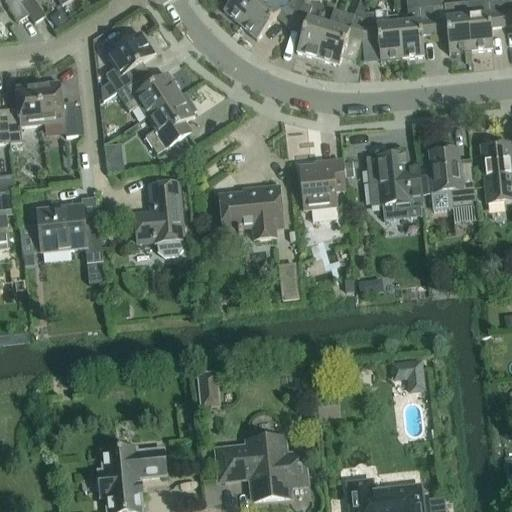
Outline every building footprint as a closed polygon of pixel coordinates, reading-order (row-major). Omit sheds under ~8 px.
[(18,25),(29,18),(20,4),(17,0),(8,0),(4,3),(18,25)] [(35,26),(45,19),(33,0),(27,0),(20,4),(29,18),(35,26)] [(57,0),(63,9),(75,0),(57,0)] [(264,0),(225,0),(231,5),(223,14),(240,28),(263,2),(264,0)] [(289,29),(302,5),(296,0),(293,0),(280,16),(263,2),(240,28),(257,43),(277,19),(289,29)] [(402,62),(425,60),(422,37),(434,36),(431,9),(432,9),(430,0),(421,0),(423,10),(407,12),(408,18),(398,19),(402,62)] [(511,0),(500,2),(503,27),(511,25),(511,0)] [(488,3),(488,2),(466,4),(471,55),(493,53),(491,28),(503,27),(500,2),(488,3)] [(359,3),(356,13),(363,15),(365,5),(359,3)] [(471,55),(466,4),(444,7),(444,8),(432,9),(431,9),(434,36),(447,35),(449,57),(471,55)] [(318,62),(328,28),(308,22),(312,8),(302,5),(289,29),(303,34),(296,55),(318,62)] [(363,43),(366,16),(363,15),(356,13),(349,35),(328,28),(318,62),(339,69),(348,39),(363,43)] [(388,20),(387,13),(375,15),(366,16),(363,43),(378,42),(381,64),(402,62),(398,19),(388,20)] [(117,96),(144,78),(138,69),(155,57),(141,37),(108,58),(116,71),(106,78),(117,96)] [(181,98),(168,78),(151,89),(144,78),(117,96),(129,114),(140,108),(148,120),(181,98)] [(64,113),(61,85),(38,88),(42,127),(65,125),(66,140),(78,139),(76,117),(75,111),(64,113)] [(10,146),(22,145),(21,130),(42,127),(38,88),(16,90),(19,118),(7,119),(10,146),(10,145),(10,146)] [(181,98),(148,120),(156,133),(146,139),(157,158),(184,140),(178,130),(195,119),(193,116),(197,113),(186,96),(181,98)] [(81,111),(75,111),(76,117),(78,139),(84,138),(81,111)] [(0,119),(0,146),(10,146),(7,119),(0,119)] [(480,149),(485,190),(486,207),(504,205),(511,203),(511,170),(509,146),(480,149)] [(471,166),(459,167),(458,151),(429,155),(433,196),(435,215),(452,213),(452,210),(469,209),(476,208),(471,166)] [(366,161),(369,187),(371,208),(382,207),(410,204),(410,212),(424,210),(423,199),(421,179),(420,167),(408,169),(406,157),(366,161)] [(337,222),(336,210),(334,194),(346,193),(342,164),(323,166),(323,168),(300,170),(304,213),(312,213),(313,225),(337,222)] [(14,178),(0,179),(0,195),(16,193),(14,178)] [(182,243),(183,243),(178,186),(150,189),(153,216),(135,218),(138,246),(155,244),(157,256),(164,262),(177,260),(183,253),(182,243)] [(274,241),(273,227),(283,226),(279,190),(260,192),(260,196),(220,201),(223,236),(238,235),(238,237),(243,236),(242,231),(254,230),(255,243),(274,241)] [(56,216),(56,213),(37,215),(42,256),(85,251),(87,267),(103,265),(98,222),(83,223),(82,213),(56,216)] [(0,219),(0,252),(9,251),(6,218),(0,219)] [(23,254),(32,253),(30,237),(21,238),(23,254)] [(34,256),(24,257),(25,268),(35,268),(34,256)] [(282,305),(300,303),(297,266),(279,268),(282,305)] [(419,363),(390,367),(392,383),(406,381),(408,395),(423,393),(419,363)] [(301,368),(302,390),(318,390),(317,368),(301,368)] [(200,412),(222,409),(218,373),(196,375),(200,412)] [(285,459),(283,441),(248,445),(248,451),(217,454),(220,483),(251,480),(254,504),(289,501),(288,489),(306,487),(303,457),(285,459)] [(132,452),(131,448),(122,449),(122,453),(102,455),(104,474),(99,474),(101,500),(106,500),(107,511),(141,511),(140,496),(142,496),(141,487),(139,487),(139,481),(165,479),(163,453),(136,455),(136,452),(132,452)] [(373,494),(372,484),(348,486),(350,511),(423,511),(420,488),(373,494)] [(444,511),(443,502),(431,503),(431,511),(444,511)]
